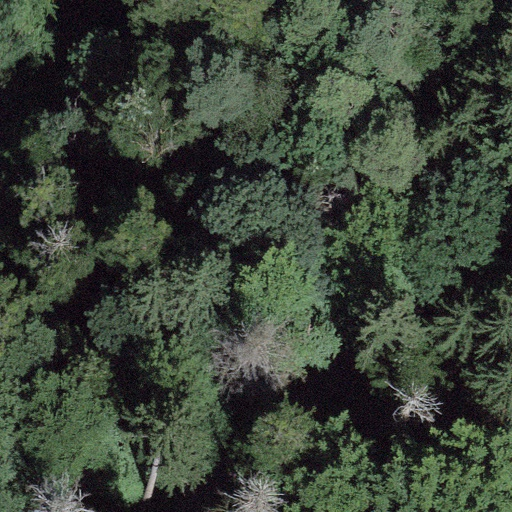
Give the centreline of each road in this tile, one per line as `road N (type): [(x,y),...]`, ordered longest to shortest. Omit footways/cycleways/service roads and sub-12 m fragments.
road 1 (track): [(511,176),(389,293),(194,511)]
road 2 (track): [(492,511),(389,293)]
